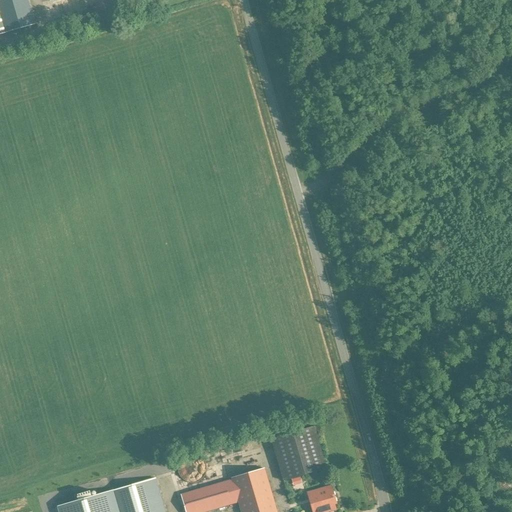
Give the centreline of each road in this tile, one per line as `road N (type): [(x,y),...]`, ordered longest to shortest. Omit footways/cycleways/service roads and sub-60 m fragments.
road 1 (unclassified): [(385,511),(242,0)]
road 2 (track): [(511,63),(394,119),(297,193)]
